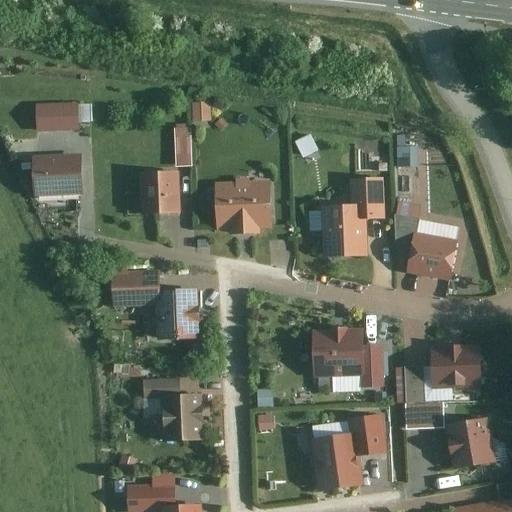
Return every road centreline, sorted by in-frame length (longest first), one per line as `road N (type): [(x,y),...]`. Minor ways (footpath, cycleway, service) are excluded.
road 1 (residential): [(511,306),(427,312),(234,272)]
road 2 (residential): [(234,272),(248,511)]
road 3 (residential): [(436,0),(435,41),(447,73),(511,200)]
road 4 (residential): [(234,272),(98,245)]
